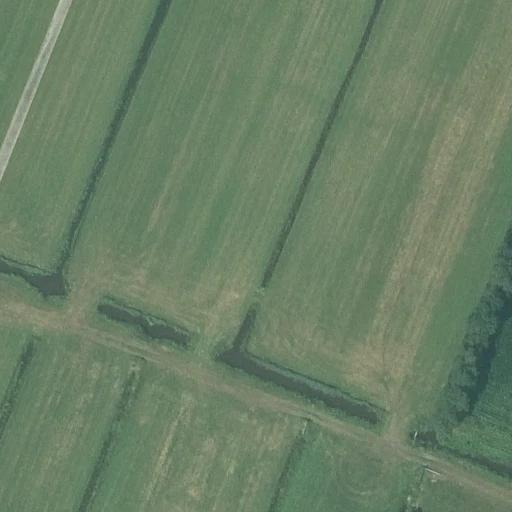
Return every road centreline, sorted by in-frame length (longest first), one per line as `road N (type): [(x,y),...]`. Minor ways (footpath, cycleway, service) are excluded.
road 1 (track): [(511,501),(0,301)]
road 2 (track): [(0,161),(64,0)]
